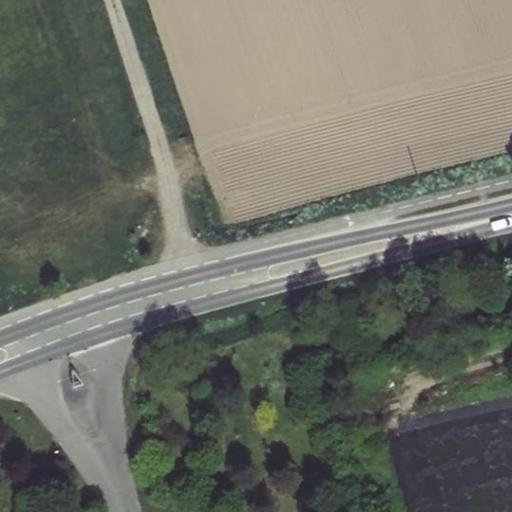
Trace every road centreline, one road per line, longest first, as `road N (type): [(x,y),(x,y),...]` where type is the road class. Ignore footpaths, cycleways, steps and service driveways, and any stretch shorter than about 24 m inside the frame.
road 1 (secondary): [(511,209),(97,304)]
road 2 (secondary): [(110,333),(511,221)]
road 3 (track): [(195,308),(114,0)]
road 4 (residential): [(126,511),(110,333)]
road 5 (residential): [(31,361),(114,511)]
